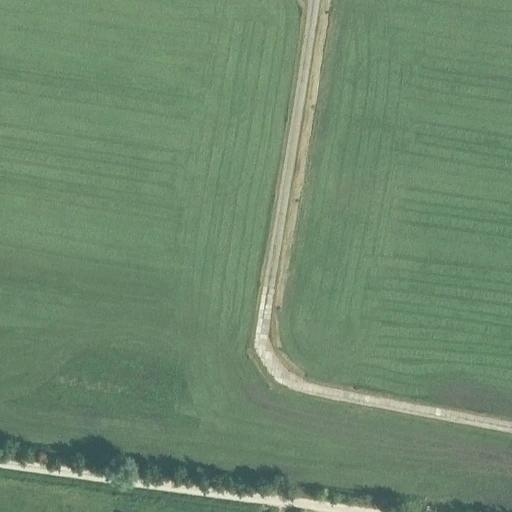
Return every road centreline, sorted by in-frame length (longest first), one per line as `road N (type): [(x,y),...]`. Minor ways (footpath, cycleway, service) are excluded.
road 1 (track): [(511,428),(289,383),(264,355),(314,0)]
road 2 (track): [(0,462),(291,503),(331,472),(353,469),(511,493)]
